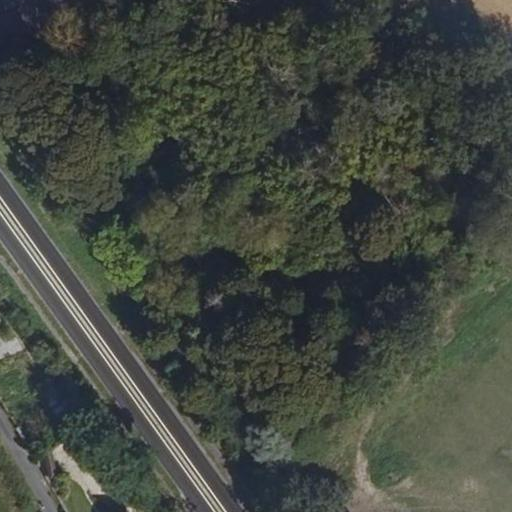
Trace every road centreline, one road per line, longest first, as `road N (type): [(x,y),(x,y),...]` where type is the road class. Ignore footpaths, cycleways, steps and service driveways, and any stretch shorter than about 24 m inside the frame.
road 1 (primary): [(238,511),(0,182)]
road 2 (primary): [(0,223),(203,511)]
